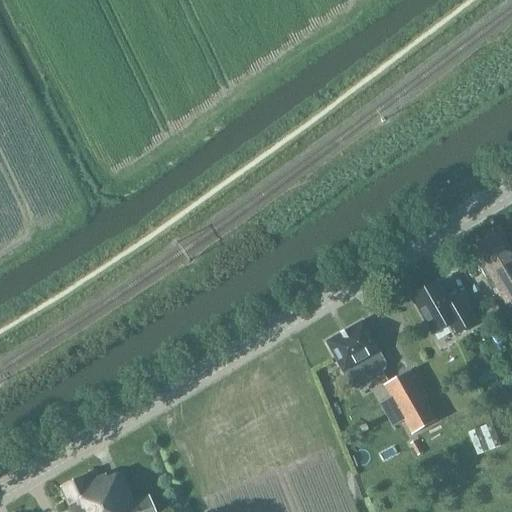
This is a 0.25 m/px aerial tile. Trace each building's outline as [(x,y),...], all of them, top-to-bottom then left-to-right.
[(474,249),(505,301),(511,297),(511,252),(501,233),(474,249)] [(438,283),(412,298),(433,335),(449,326),(455,336),(465,330),(477,324),(463,301),(452,307),(438,283)] [(504,319),(496,305),(479,315),(487,329),(504,319)] [(363,322),(327,341),(344,373),(353,389),(385,370),(386,365),(380,354),(363,322)] [(323,388),(334,382),(327,367),(316,372),(323,388)] [(409,372),(384,386),(412,436),(437,422),(424,399),(412,378),(409,372)] [(469,434),(478,455),(501,446),(492,424),(469,434)] [(156,511),(150,497),(135,503),(122,473),(107,479),(106,475),(88,482),(86,478),(61,488),(71,511),(156,511)]
